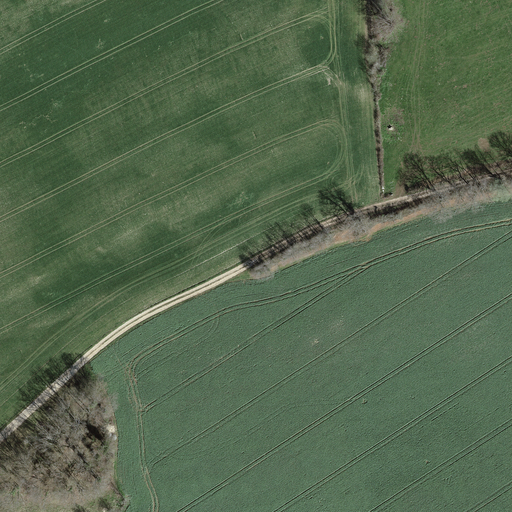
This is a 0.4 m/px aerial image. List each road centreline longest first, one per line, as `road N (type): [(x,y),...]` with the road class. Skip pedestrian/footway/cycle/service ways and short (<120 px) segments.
road 1 (track): [(511,169),(322,230),(155,311)]
road 2 (track): [(0,439),(100,346),(155,311)]
